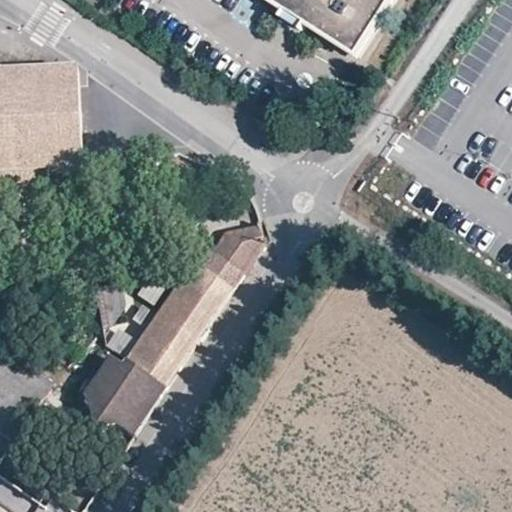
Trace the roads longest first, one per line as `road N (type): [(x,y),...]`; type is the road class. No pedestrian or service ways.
road 1 (residential): [(4,0),(317,206)]
road 2 (residential): [(317,206),(112,511)]
road 3 (residential): [(464,0),(317,206)]
